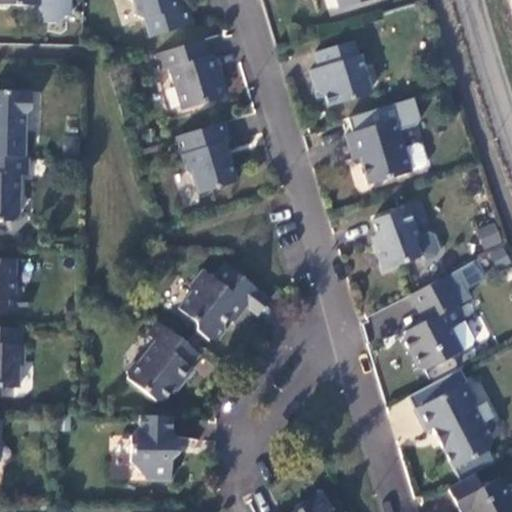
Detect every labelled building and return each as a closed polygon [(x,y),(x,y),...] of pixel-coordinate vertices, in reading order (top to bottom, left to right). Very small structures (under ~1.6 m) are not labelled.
[(0,0),(0,7),(35,8),(35,0),(0,0)] [(65,0),(35,0),(35,8),(34,25),(53,26),(61,19),(66,19),(65,0)] [(175,9),(172,0),(123,0),(124,1),(130,4),(135,19),(140,22),(145,39),(189,26),(183,7),(175,9)] [(332,0),(336,11),(369,0),(332,0)] [(181,111),(219,100),(212,76),(214,75),(209,57),(205,58),(200,42),(153,56),(158,73),(168,70),(181,111)] [(313,93),(322,98),(325,108),(366,96),(359,74),(362,69),(358,57),(354,58),(349,43),(311,54),(316,70),(307,73),(313,93)] [(0,159),(22,160),(23,116),(28,111),(28,94),(0,93),(0,159)] [(393,121),(342,136),(350,162),(357,160),(366,186),(409,174),(408,172),(422,169),(424,164),(419,148),(415,145),(401,150),(393,121)] [(226,145),(219,125),(173,139),(184,174),(191,176),(196,195),(233,184),(222,147),(226,145)] [(0,224),(9,225),(17,217),(16,178),(25,178),(24,160),(22,160),(0,159),(0,224)] [(404,209),(370,222),(378,243),(372,245),(382,272),(417,258),(424,261),(434,257),(437,250),(432,236),(426,233),(415,238),(404,209)] [(494,222),(475,229),(483,250),(502,243),(494,222)] [(13,262),(0,261),(0,315),(25,316),(25,295),(12,295),(13,262)] [(256,293),(222,267),(211,281),(199,272),(187,288),(188,295),(175,310),(193,324),(194,333),(206,342),(215,341),(222,333),(221,325),(225,320),(231,325),(244,308),(256,293)] [(458,304),(444,277),(394,303),(408,330),(402,333),(400,340),(415,370),(422,372),(473,345),(453,307),(458,304)] [(268,302),(256,293),(244,308),(255,317),(268,302)] [(188,369),(197,356),(154,322),(144,336),(154,344),(139,363),(127,366),(125,374),(125,381),(154,404),(161,403),(176,383),(179,385),(190,371),(188,369)] [(17,346),(17,331),(0,330),(0,399),(2,399),(2,390),(16,390),(16,368),(21,363),(22,347),(17,346)] [(423,433),(430,429),(450,469),(489,450),(489,441),(472,407),(474,401),(464,383),(411,411),(423,433)] [(167,484),(168,463),(177,458),(168,455),(169,445),(178,441),(173,439),(169,439),(169,418),(136,418),(136,430),(127,438),(127,464),(138,476),(145,476),(145,483),(167,484)] [(479,488),(472,475),(446,489),(457,511),(511,511),(511,503),(499,478),(479,488)] [(331,511),(321,493),(304,502),(306,506),(293,511),(331,511)]
